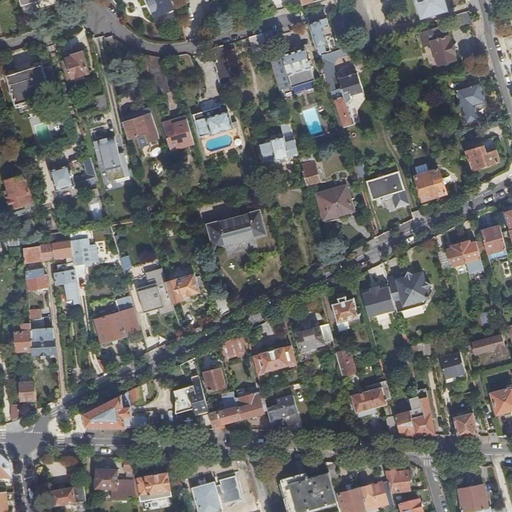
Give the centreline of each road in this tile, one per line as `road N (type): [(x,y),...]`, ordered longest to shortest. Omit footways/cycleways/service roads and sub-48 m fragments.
road 1 (residential): [(511,179),(55,414),(21,443)]
road 2 (residential): [(21,443),(249,449)]
road 3 (residential): [(249,449),(425,453)]
